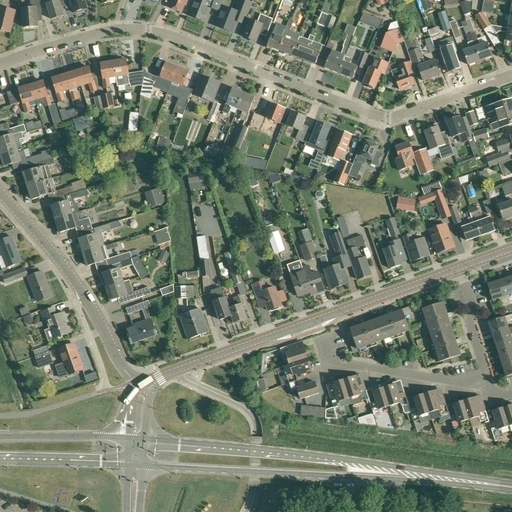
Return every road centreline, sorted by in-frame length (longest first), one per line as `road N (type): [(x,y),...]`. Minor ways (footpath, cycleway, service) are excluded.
road 1 (residential): [(0,64),(107,31),(147,29),(385,120),(511,75)]
road 2 (secondary): [(141,387),(460,267)]
road 3 (secondary): [(135,466),(394,481),(411,475)]
road 4 (secondary): [(411,475),(136,439)]
road 5 (tertiary): [(141,387),(62,265),(0,193)]
road 6 (residential): [(485,377),(457,382),(332,363),(323,336)]
road 7 (secondary): [(0,463),(135,466)]
